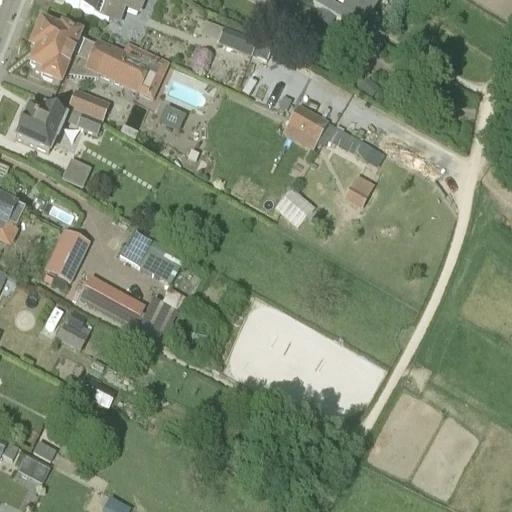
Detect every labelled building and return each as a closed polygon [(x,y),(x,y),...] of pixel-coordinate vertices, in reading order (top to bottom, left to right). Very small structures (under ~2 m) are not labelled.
[(114,7),(116,0),(60,0),(59,5),(74,10),(73,12),(77,14),(78,12),(93,17),(99,2),(114,7)] [(334,21),(319,12),(314,21),(329,30),(334,21)] [(353,32),(336,22),(331,31),(348,41),(353,32)] [(202,36),(218,41),(222,29),(205,24),(202,36)] [(85,72),(94,48),(78,41),(79,37),(61,30),(59,33),(40,26),(33,43),(39,45),(29,69),(43,75),(41,81),(59,88),(63,77),(95,80),(96,77),(85,72)] [(217,46),(251,59),(252,55),(256,45),(257,43),(223,30),(217,46)] [(301,58),(307,59),(313,54),(314,47),(310,42),(303,41),(297,45),(296,52),(301,58)] [(94,48),(85,72),(96,77),(137,96),(152,102),(164,75),(149,69),(150,67),(148,67),(150,64),(128,53),(126,57),(96,43),(94,48)] [(271,51),(256,45),(252,55),(261,58),(259,63),(266,65),(271,51)] [(379,90),(367,81),(359,91),(371,100),(379,90)] [(108,108),(99,104),(92,122),(102,126),(108,108)] [(327,124),(299,108),(283,136),(311,152),(315,145),(327,124)] [(167,109),(161,123),(179,131),(185,117),(167,109)] [(56,142),(63,125),(64,120),(41,110),(38,115),(28,111),(15,142),(48,156),(54,141),(56,142)] [(102,126),(80,117),(75,130),(97,138),(102,126)] [(328,144),(378,172),(386,158),(327,124),(315,145),(324,150),(328,144)] [(137,134),(123,127),(119,136),(134,142),(137,134)] [(62,182),(82,190),(91,170),(71,161),(62,182)] [(0,226),(15,233),(21,221),(24,214),(15,210),(16,208),(13,207),(15,202),(4,196),(1,201),(0,200),(0,189),(8,172),(0,168),(0,226)] [(343,203),(361,213),(374,190),(356,180),(343,203)] [(294,191),(276,212),(298,231),(316,210),(294,191)] [(0,243),(7,247),(6,248),(8,249),(16,234),(15,233),(0,226),(0,243)] [(70,288),(92,246),(65,232),(43,274),(70,288)] [(164,259),(133,241),(121,262),(152,280),(164,259)] [(50,286),(53,280),(46,276),(43,282),(50,286)] [(78,301),(137,333),(142,322),(84,291),(78,301)] [(142,322),(137,333),(161,346),(177,316),(151,304),(142,322)] [(73,314),(66,327),(79,334),(86,321),(73,314)] [(63,329),(55,343),(78,354),(85,340),(65,330),(63,329)] [(95,390),(98,384),(85,377),(75,396),(88,403),(95,390)] [(16,453),(7,447),(0,442),(0,460),(1,459),(10,464),(16,453)] [(33,454),(52,463),(57,453),(39,444),(33,454)] [(49,473),(25,461),(18,475),(41,488),(49,473)] [(102,511),(129,511),(130,511),(109,500),(102,511)]
